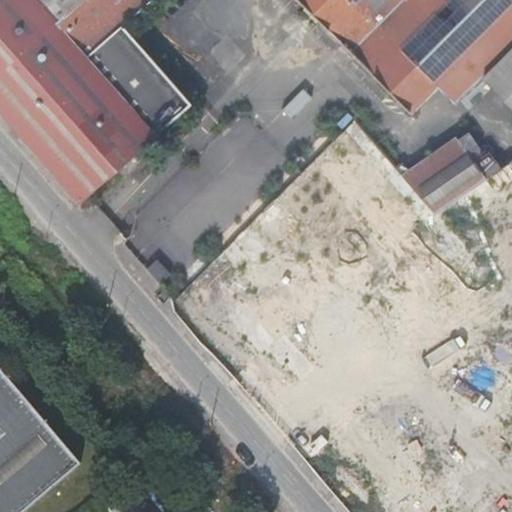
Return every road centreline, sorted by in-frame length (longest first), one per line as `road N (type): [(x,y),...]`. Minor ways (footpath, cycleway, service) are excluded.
road 1 (residential): [(0,150),(315,511)]
road 2 (unknown): [(82,244),(285,35)]
road 3 (unknown): [(285,35),(359,98),(419,120)]
